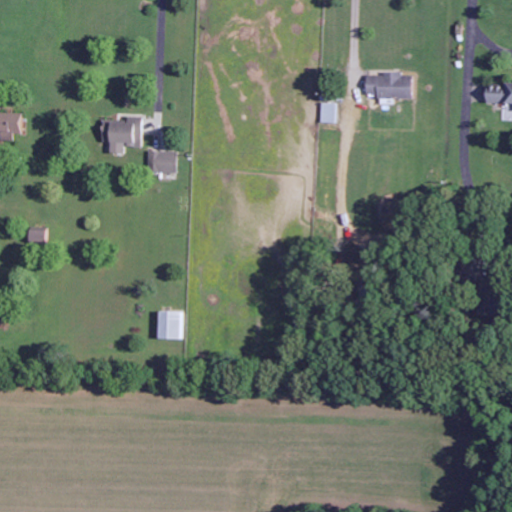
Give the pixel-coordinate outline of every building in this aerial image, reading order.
[(413,75),(403,75),(403,73),(367,74),(368,98),(413,98),(413,75)] [(511,83),(488,82),(487,103),(505,104),(504,121),(511,121),(511,83)] [(322,123),(338,123),(339,104),(323,103),(322,123)] [(23,115),(0,114),(0,132),(2,133),(2,141),(14,142),(14,134),(23,134),(23,115)] [(126,153),(126,148),(143,148),(143,118),(128,118),(128,121),(103,122),(104,142),(111,142),(111,153),(126,153)] [(178,152),(150,151),(149,173),(178,173),(178,152)] [(47,242),(47,228),(30,228),(30,242),(47,242)] [(483,317),(501,317),(500,277),(482,277),(483,317)] [(183,340),(184,313),(161,312),(160,339),(183,340)]
